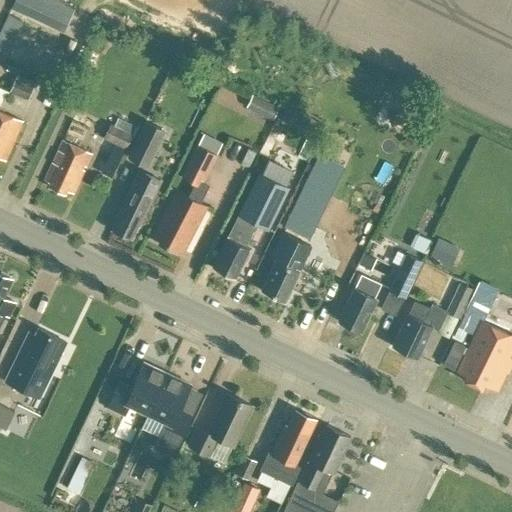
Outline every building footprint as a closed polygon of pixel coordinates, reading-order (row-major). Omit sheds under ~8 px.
[(0,50),(5,52),(20,20),(9,14),(0,33),(0,50)] [(91,69),(98,55),(88,50),(81,65),(91,69)] [(93,73),(81,67),(71,88),(83,94),(93,73)] [(0,75),(0,105),(2,106),(16,73),(3,68),(0,75)] [(10,92),(27,100),(37,77),(19,70),(10,92)] [(246,107),(272,120),(278,107),(252,95),(246,107)] [(22,120),(0,110),(0,157),(5,160),(22,120)] [(132,135),(136,127),(118,118),(114,126),(110,124),(103,137),(125,148),(132,135)] [(127,157),(145,166),(163,130),(144,121),(127,157)] [(73,193),(91,154),(62,140),(55,156),(57,157),(54,163),(52,162),(44,180),(50,183),(49,187),(65,195),(67,191),(73,193)] [(216,155),(197,145),(181,177),(194,184),(187,197),(176,191),(153,235),(160,239),(158,243),(176,253),(178,249),(183,251),(206,207),(198,202),(207,185),(202,183),(216,155)] [(308,239),(343,166),(319,155),(284,227),(308,239)] [(125,203),(112,230),(130,238),(137,224),(140,222),(160,180),(139,170),(124,202),(125,203)] [(267,230),(288,187),(259,173),(212,266),(215,267),(216,270),(221,273),(224,272),(235,277),(243,260),(245,261),(251,249),(244,246),(255,224),(267,230)] [(108,179),(96,174),(92,184),(104,189),(108,179)] [(284,301),(299,270),(310,246),(282,232),(270,257),(275,260),(260,290),(284,301)] [(428,257),(444,265),(454,245),(437,237),(428,257)] [(406,252),(388,289),(403,297),(422,259),(406,252)] [(370,270),(375,258),(363,253),(358,264),(370,270)] [(1,296),(9,278),(0,273),(0,325),(5,315),(9,316),(15,302),(1,296)] [(360,332),(376,298),(366,294),(372,280),(360,274),(354,288),(353,288),(337,321),(360,332)] [(458,318),(471,289),(458,283),(446,310),(445,312),(446,312),(458,318)] [(438,312),(440,308),(431,303),(429,308),(414,301),(408,314),(407,314),(391,346),(417,358),(432,326),(438,312)] [(511,364),(511,335),(480,320),(456,371),(465,376),(463,380),(481,389),(483,384),(497,390),(505,373),(507,374),(511,364)] [(39,397),(66,342),(37,328),(35,334),(29,331),(5,381),(39,397)] [(148,413),(166,373),(143,362),(131,387),(118,381),(106,407),(124,415),(129,404),(148,413)] [(178,410),(190,384),(166,373),(148,413),(166,422),(154,447),(172,456),(191,416),(178,410)] [(232,445),(251,405),(226,393),(207,432),(197,427),(188,446),(208,455),(217,437),(232,445)] [(14,412),(0,405),(0,428),(5,431),(14,412)] [(294,464),(315,419),(312,418),(311,416),(305,413),(303,413),(295,409),(288,424),(284,422),(270,453),(267,451),(258,470),(290,485),(299,466),(294,464)] [(305,511),(306,511),(325,471),(331,474),(332,474),(338,461),(341,460),(344,454),(343,451),(350,436),(325,424),(297,483),(296,483),(281,511),(305,511)] [(255,460),(244,454),(235,473),(247,478),(255,460)] [(93,462),(81,456),(66,487),(78,493),(93,462)] [(248,511),(259,489),(243,482),(228,511),(248,511)] [(148,511),(152,505),(138,498),(131,511),(148,511)]
